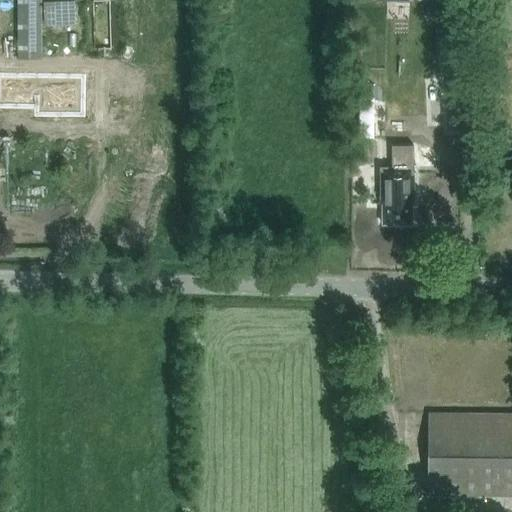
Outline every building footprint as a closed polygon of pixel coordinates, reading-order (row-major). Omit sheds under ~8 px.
[(16,0),(17,58),(41,58),(40,0),(16,0)] [(74,1),(43,1),(43,24),(74,24),(74,1)] [(362,134),(380,134),(379,97),(361,98),(362,134)] [(444,164),(424,164),(424,203),(444,204),(444,164)] [(410,222),(410,171),(380,171),(380,198),(366,198),(366,208),(382,209),(382,222),(410,222)] [(511,414),(428,413),(427,494),(511,495),(511,414)]
